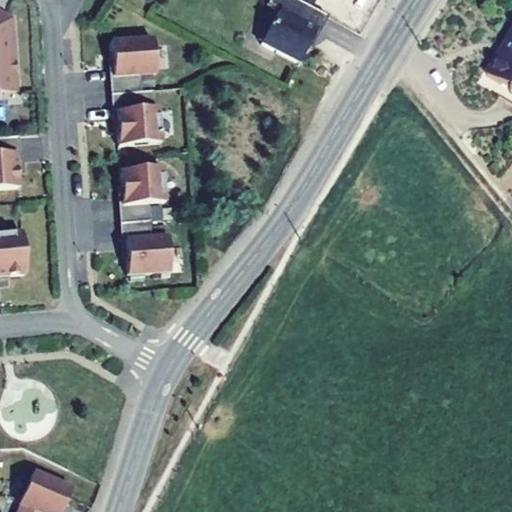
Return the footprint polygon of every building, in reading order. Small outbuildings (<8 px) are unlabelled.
[(325,22),(284,0),(271,0),(267,8),(277,13),(259,46),(296,66),(306,49),(306,48),(304,47),(312,32),(318,35),(325,22)] [(511,24),(478,76),(511,96),(511,24)] [(312,32),(304,47),(306,48),(306,49),(309,51),(318,35),(312,32)] [(152,43),(110,46),(111,64),(112,82),(139,80),(155,79),(152,43)] [(112,82),(111,64),(108,64),(110,99),(140,97),(139,80),(112,82)] [(112,134),(116,134),(115,116),(152,114),(151,96),(140,97),(110,99),(112,134)] [(152,114),(115,116),(116,134),(117,151),(160,149),(157,113),(152,114)] [(0,156),(13,157),(14,175),(17,174),(17,139),(0,139),(0,156)] [(0,192),(14,192),(14,175),(13,157),(0,156),(0,192)] [(161,173),(119,176),(121,211),(164,208),(161,173)] [(121,211),(120,193),(117,193),(119,228),(149,226),(148,209),(121,211)] [(122,263),(125,263),(124,245),(150,243),(149,226),(119,228),(122,263)] [(21,230),(0,231),(0,274),(6,274),(23,273),(21,230)] [(150,243),(124,245),(125,263),(126,280),(169,277),(166,242),(150,243)] [(34,468),(20,500),(35,506),(47,511),(60,511),(66,501),(73,485),(34,468)] [(60,511),(47,511),(35,506),(32,511),(64,511),(69,502),(66,501),(60,511)]
